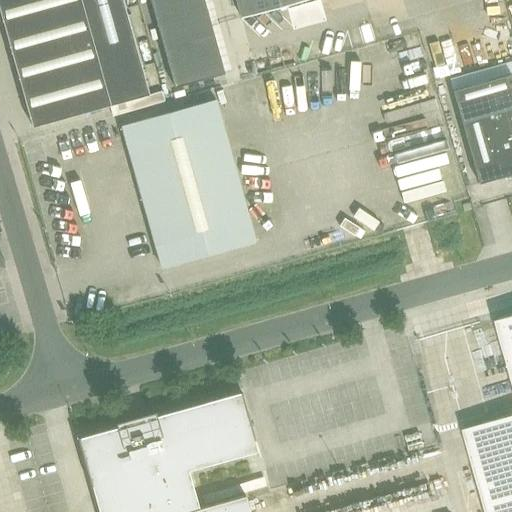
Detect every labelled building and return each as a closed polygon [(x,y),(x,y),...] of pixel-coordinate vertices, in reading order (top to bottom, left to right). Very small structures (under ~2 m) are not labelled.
[(0,0),(0,10),(32,126),(149,93),(123,0),(0,0)] [(150,0),(174,85),(224,71),(204,0),(150,0)] [(236,0),(241,17),(302,0),(236,0)] [(496,53),(511,48),(511,42),(509,31),(491,35),(496,53)] [(511,73),(453,89),(479,183),(505,176),(505,178),(507,178),(507,176),(511,174),(511,73)] [(216,100),(122,126),(161,267),(255,240),(216,100)] [(511,374),(511,415),(464,429),(487,511),(511,511),(511,315),(497,320),(511,374)] [(259,451),(242,392),(79,438),(99,511),(250,511),(246,496),(200,508),(189,471),(259,451)]
